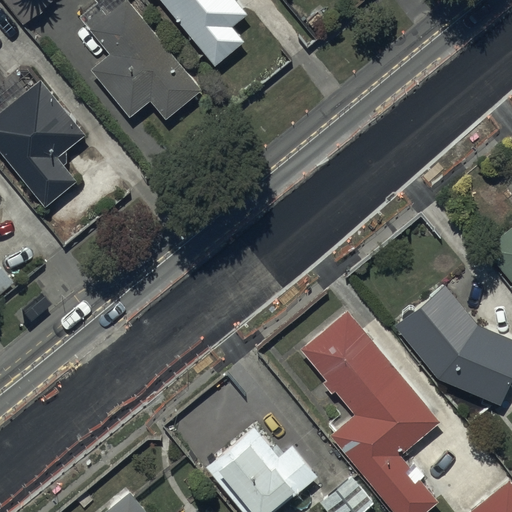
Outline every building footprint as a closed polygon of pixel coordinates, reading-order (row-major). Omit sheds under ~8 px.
[(7,0),(23,20),(48,0),(7,0)] [(201,82),(133,0),(93,0),(81,11),(111,48),(92,64),(130,110),(151,93),(166,112),(201,82)] [(248,8),(241,0),(167,0),(216,58),(220,54),(228,64),(253,44),(234,20),(248,8)] [(15,94),(0,106),(0,142),(47,200),(77,175),(58,151),(86,128),(41,73),(27,84),(15,68),(3,77),(15,94)] [(511,219),(483,243),(511,277),(511,219)] [(0,286),(11,278),(0,265),(0,286)] [(444,278),(393,319),(437,372),(499,399),(511,366),(511,332),(477,318),(444,278)] [(439,416),(346,305),(299,342),(326,374),(321,378),(330,388),(334,384),(355,409),(330,430),(399,511),(414,511),(436,493),(419,473),(423,469),(412,456),(407,460),(399,450),(439,416)] [(277,450),(254,420),(205,460),(247,511),(264,511),(316,470),(291,439),(277,450)] [(358,511),(374,499),(351,471),(319,497),(331,511),(358,511)] [(511,511),(511,477),(509,474),(463,511),(464,511),(511,511)] [(151,511),(129,486),(103,508),(105,511),(151,511)]
